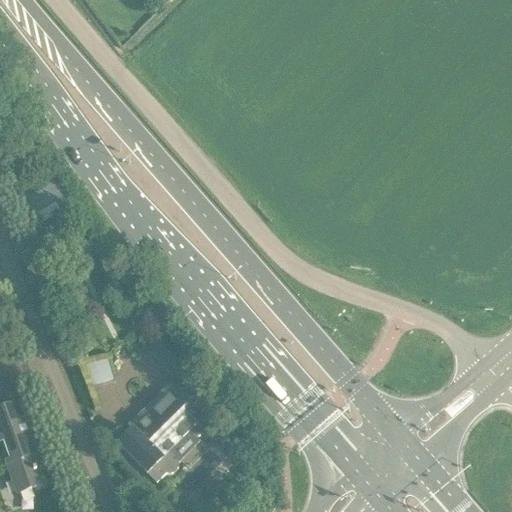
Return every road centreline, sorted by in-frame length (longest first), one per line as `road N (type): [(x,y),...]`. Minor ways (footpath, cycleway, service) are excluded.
road 1 (unclassified): [(494,373),(449,333),(282,260),(56,0)]
road 2 (primary): [(0,24),(131,207),(354,470)]
road 3 (primary): [(391,431),(23,0)]
road 4 (unclassified): [(109,511),(0,238)]
